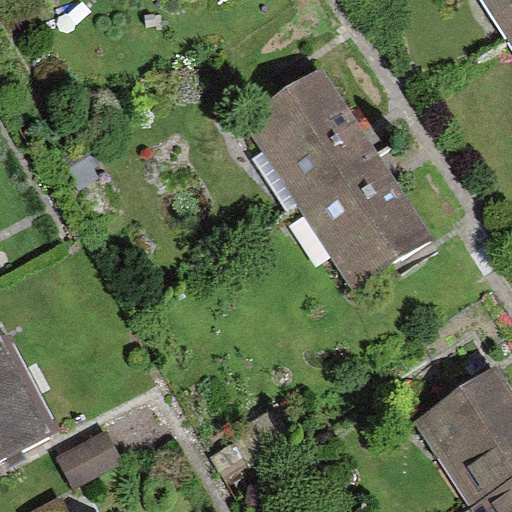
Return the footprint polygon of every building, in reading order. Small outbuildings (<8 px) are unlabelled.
[(511,0),(483,0),(508,39),(511,36),(511,0)] [(299,208),(375,158),(324,80),(248,128),(299,208)] [(431,244),(375,158),(299,208),(355,294),(431,244)] [(0,347),(0,467),(51,440),(1,347),(0,347)] [(473,511),(511,486),(511,395),(499,376),(419,427),(473,511)] [(123,465),(107,435),(59,460),(75,490),(123,465)] [(511,511),(511,486),(473,511),(511,511)] [(265,492),(249,489),(245,508),(261,511),(265,492)]
